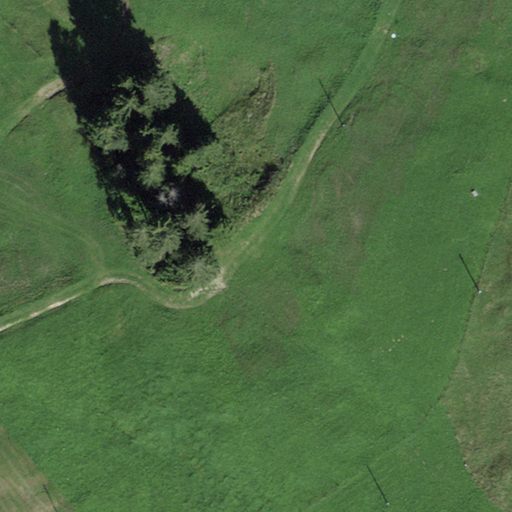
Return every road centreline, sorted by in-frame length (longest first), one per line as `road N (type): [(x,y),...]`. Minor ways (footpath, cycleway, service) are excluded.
road 1 (track): [(0,334),(55,312),(120,266),(174,301),(211,299),(298,199),(400,0)]
road 2 (track): [(120,266),(95,139),(134,0)]
